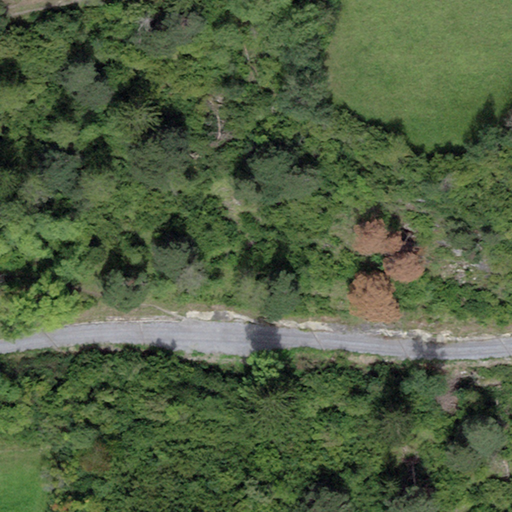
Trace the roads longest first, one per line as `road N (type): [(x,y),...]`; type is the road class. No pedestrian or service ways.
road 1 (track): [(0,365),(183,348),(511,363)]
road 2 (track): [(0,22),(139,0)]
